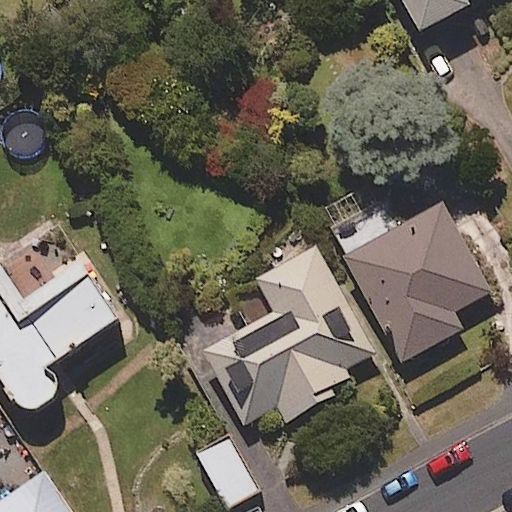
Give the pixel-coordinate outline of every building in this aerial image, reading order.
[(397,0),(419,36),(467,7),(463,0),(397,0)] [(403,228),(377,182),(315,217),(400,367),(461,332),(452,316),(490,295),(440,207),(403,228)] [(375,365),(314,250),(253,283),(273,319),(235,339),(219,311),(187,328),(242,429),(275,411),(282,426),(318,406),(314,398),(375,365)] [(126,318),(85,262),(19,309),(0,282),(0,364),(36,415),(70,391),(55,369),(126,318)] [(257,493),(227,442),(197,460),(227,511),(257,493)] [(74,511),(48,473),(0,505),(0,511),(74,511)]
